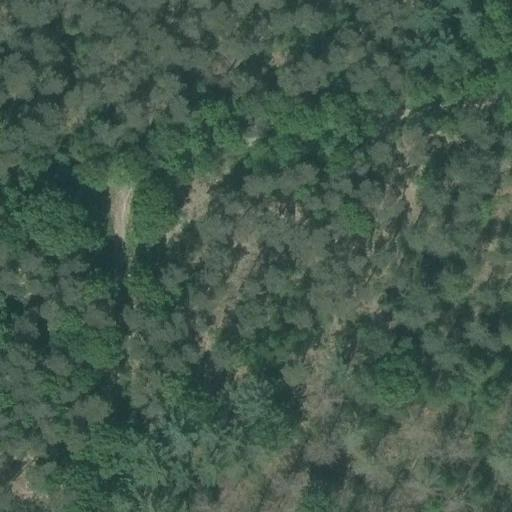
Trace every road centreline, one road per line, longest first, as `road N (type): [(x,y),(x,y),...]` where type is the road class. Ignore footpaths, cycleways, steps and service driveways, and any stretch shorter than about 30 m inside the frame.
road 1 (track): [(0,223),(160,166),(511,90)]
road 2 (track): [(107,511),(110,187)]
